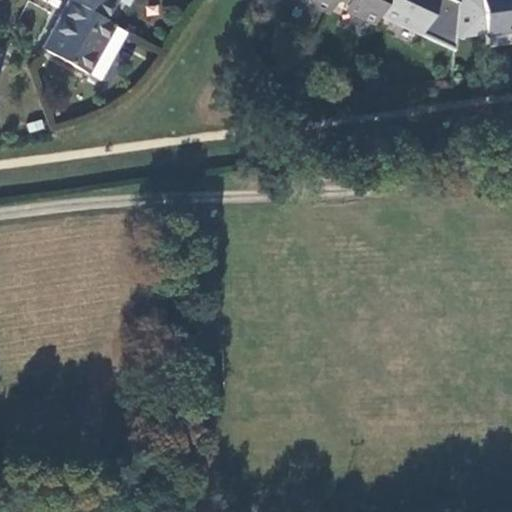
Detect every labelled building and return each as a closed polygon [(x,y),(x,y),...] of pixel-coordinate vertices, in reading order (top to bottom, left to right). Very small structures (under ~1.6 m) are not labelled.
[(98,80),(124,31),(105,20),(68,0),(67,0),(56,21),(41,48),(98,80)] [(68,0),(105,20),(115,0),(68,0)] [(305,0),(329,11),(334,0),(305,0)] [(347,7),(375,20),(378,13),(384,0),(349,0),(350,0),(347,7)] [(384,0),(378,13),(422,33),(437,0),(384,0)] [(511,0),(477,0),(483,32),(511,28),(511,0)] [(26,121),(28,130),(41,126),(39,117),(26,121)]
